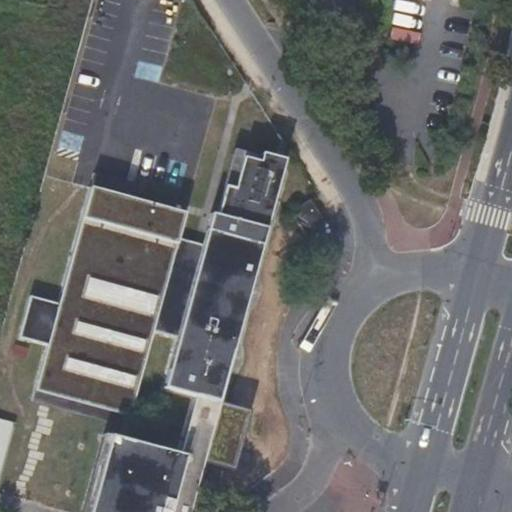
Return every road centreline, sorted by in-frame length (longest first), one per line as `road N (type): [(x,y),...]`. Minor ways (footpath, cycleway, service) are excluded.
road 1 (unclassified): [(380,281),(372,229),(358,201),(229,0)]
road 2 (primary): [(476,280),(422,474)]
road 3 (unclassified): [(380,281),(349,309),(330,343),(326,381),(342,424)]
road 4 (primary): [(511,129),(476,280)]
road 5 (primary): [(473,493),(511,366)]
